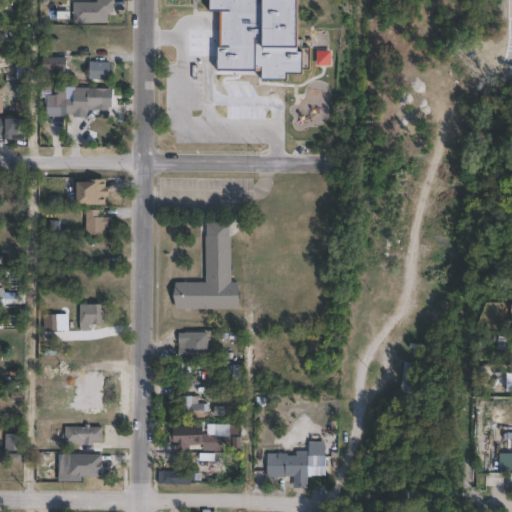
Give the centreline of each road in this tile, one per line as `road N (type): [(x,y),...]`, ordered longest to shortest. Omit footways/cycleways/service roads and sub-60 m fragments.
road 1 (residential): [(140,511),(146,0)]
road 2 (residential): [(347,508),(0,497)]
road 3 (residential): [(320,162),(0,159)]
